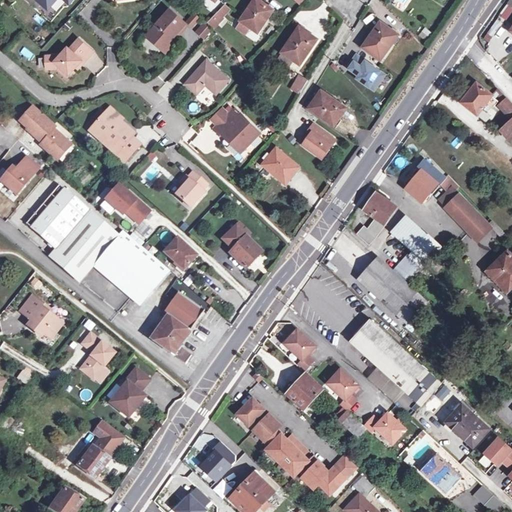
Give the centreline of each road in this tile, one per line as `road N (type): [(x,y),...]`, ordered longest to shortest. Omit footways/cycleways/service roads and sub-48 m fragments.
road 1 (secondary): [(120,511),(455,32)]
road 2 (residential): [(0,64),(37,93),(61,99),(134,81),(178,127)]
